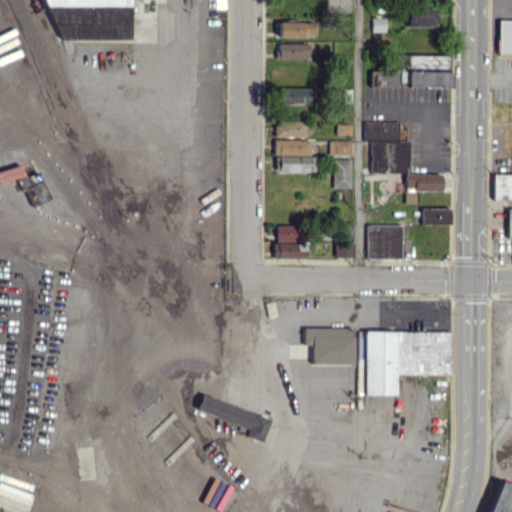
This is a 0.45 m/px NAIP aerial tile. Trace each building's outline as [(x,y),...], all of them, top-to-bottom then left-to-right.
[(37,0),(51,39),(129,40),(129,0),(37,0)] [(406,26),(433,26),(434,8),(406,8),(406,26)] [(385,31),(385,17),(370,17),(371,31),(385,31)] [(497,54),(511,54),(511,19),(497,20),(497,54)] [(278,37),(313,37),(312,21),(278,22),(278,37)] [(307,43),(276,43),(276,58),(307,58),(307,43)] [(449,86),(449,55),(408,54),(407,69),(398,69),(397,85),(449,86)] [(309,87),(276,87),(275,102),(309,103),(309,87)] [(274,136),(305,136),(305,121),(274,120),(274,136)] [(408,140),(397,140),(398,121),(363,121),(363,142),(370,142),(369,172),(407,172),(408,140)] [(335,134),(350,135),(350,124),(335,123),(335,134)] [(273,155),(310,155),(310,140),(273,139),(273,155)] [(350,155),(350,140),(328,140),(328,154),(350,155)] [(276,155),(276,170),(315,171),(315,156),(276,155)] [(349,188),(350,159),(332,159),(331,187),(349,188)] [(18,178),(30,206),(49,199),(36,170),(18,178)] [(440,174),(404,173),(404,203),(414,203),(415,190),(440,191),(440,174)] [(511,173),(492,173),(492,198),(511,198),(511,173)] [(448,224),(448,208),(420,207),(420,223),(448,224)] [(276,241),(298,240),(297,224),(275,225),(276,241)] [(365,258),(399,258),(400,225),(365,224),(365,258)] [(273,258),(304,257),(304,242),(272,243),(273,258)] [(352,328),(302,327),(301,344),(309,344),(309,364),(351,364),(352,328)] [(268,418),(199,393),(194,409),(246,428),(243,436),(260,442),(268,418)] [(511,511),(511,489),(491,482),(480,511),(511,511)]
